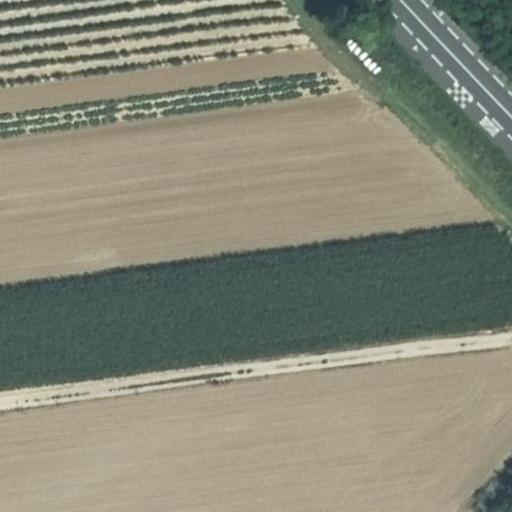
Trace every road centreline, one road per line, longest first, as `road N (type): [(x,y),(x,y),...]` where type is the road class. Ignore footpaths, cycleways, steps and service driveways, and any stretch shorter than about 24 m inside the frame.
road 1 (track): [(511,340),(0,406)]
road 2 (secondary): [(511,113),(404,0)]
